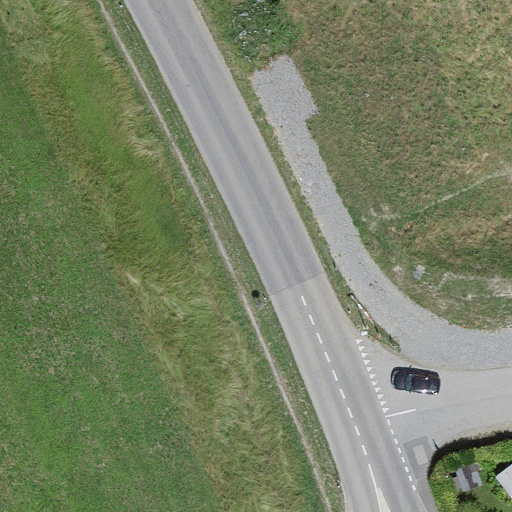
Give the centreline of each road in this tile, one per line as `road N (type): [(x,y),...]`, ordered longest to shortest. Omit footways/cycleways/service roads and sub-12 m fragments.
road 1 (tertiary): [(356,423),(139,0)]
road 2 (residential): [(356,423),(511,397)]
